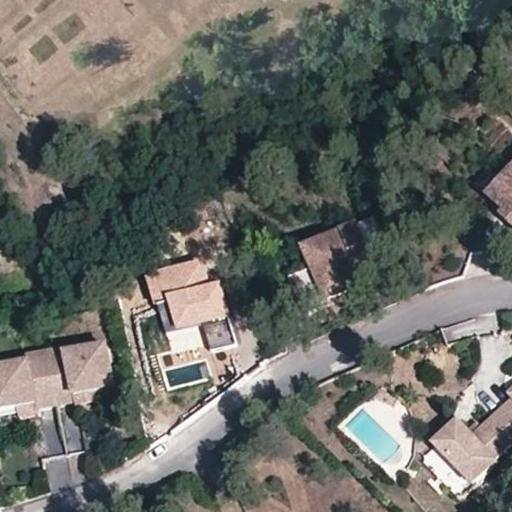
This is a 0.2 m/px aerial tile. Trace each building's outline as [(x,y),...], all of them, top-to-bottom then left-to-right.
[(511,179),(490,205),(504,225),(511,232),(511,223),(508,219),(506,206),(511,198),(511,179)] [(403,260),(386,218),(314,246),(322,266),(334,297),(358,288),(355,279),(403,260)] [(198,261),(148,274),(155,301),(169,297),(176,326),(225,313),(217,283),(204,286),(198,261)] [(322,266),(299,275),(313,312),(336,303),(334,297),(322,266)] [(75,351),(55,355),(65,406),(84,403),(83,397),(103,393),(124,389),(116,349),(76,357),(75,351)] [(65,406),(55,355),(36,359),(37,364),(0,371),(0,383),(6,413),(26,409),(45,405),(46,410),(47,410),(65,406)] [(390,395),(379,391),(375,399),(386,404),(390,395)] [(103,393),(83,397),(84,403),(84,407),(105,402),(103,393)] [(399,399),(390,395),(386,404),(395,408),(399,399)] [(511,400),(475,437),(470,431),(460,421),(437,444),(475,484),(499,461),(497,459),(511,444),(511,400)] [(48,414),(47,410),(46,410),(45,405),(26,409),(28,418),(48,414)] [(484,428),(478,423),(470,431),(475,437),(484,428)]
